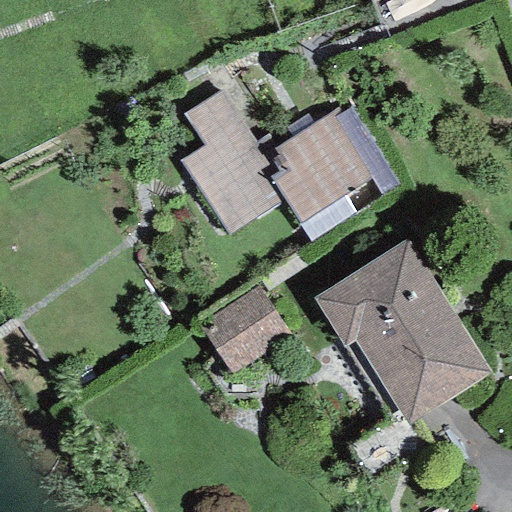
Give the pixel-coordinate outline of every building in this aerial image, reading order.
[(342,114),(337,107),(263,153),(223,90),(183,115),(203,147),(179,161),(228,235),(283,201),(300,224),(342,197),(371,180),(374,178),(336,118),(342,114)] [(342,114),(336,118),(374,178),(371,180),(382,196),(399,185),(351,109),(342,114)] [(352,213),(342,197),(300,224),(310,240),(352,213)] [(405,241),(313,298),(345,347),(353,342),(408,427),(490,375),(405,241)] [(287,334),(256,286),(197,323),(228,372),(287,334)]
